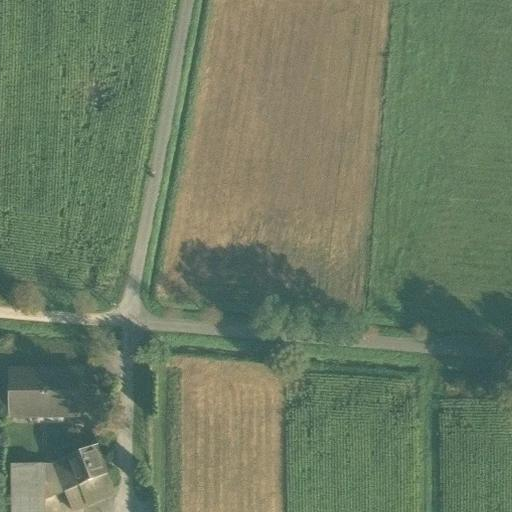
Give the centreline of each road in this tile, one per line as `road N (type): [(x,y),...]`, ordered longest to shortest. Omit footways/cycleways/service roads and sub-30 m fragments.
road 1 (unclassified): [(124,322),(511,355)]
road 2 (unclassified): [(124,322),(187,0)]
road 3 (track): [(432,348),(428,511)]
road 4 (track): [(0,312),(124,322)]
